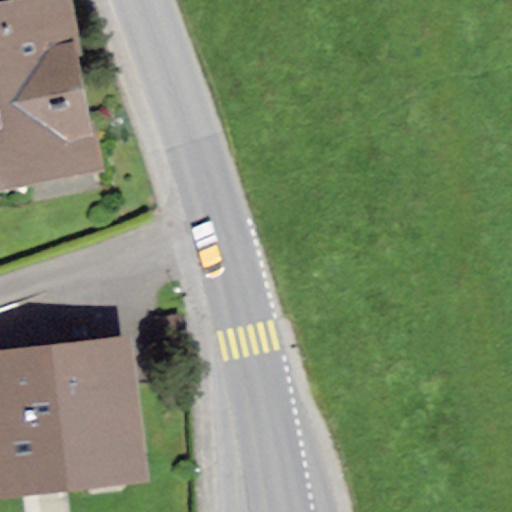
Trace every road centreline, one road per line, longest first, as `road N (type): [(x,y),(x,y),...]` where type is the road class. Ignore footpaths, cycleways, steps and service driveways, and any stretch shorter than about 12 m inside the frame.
road 1 (secondary): [(221,241),(271,511)]
road 2 (secondary): [(138,0),(221,241)]
road 3 (residential): [(0,296),(221,241)]
